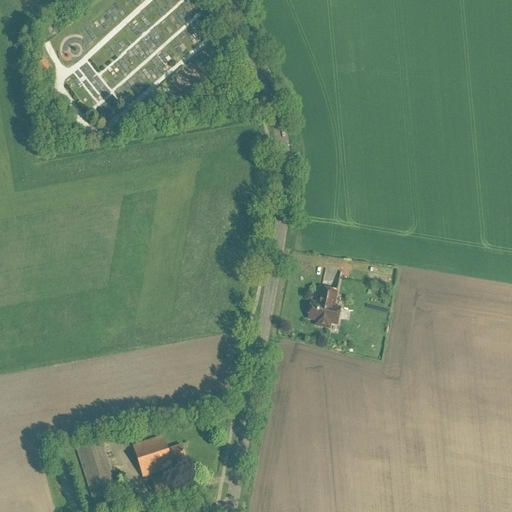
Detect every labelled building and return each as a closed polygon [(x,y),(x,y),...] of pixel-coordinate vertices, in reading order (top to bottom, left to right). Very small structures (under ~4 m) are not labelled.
[(44,61),(38,66),(45,74),(51,69),(44,61)] [(339,283),(340,268),(325,267),(325,283),(339,283)] [(309,317),(308,320),(316,321),(315,326),(329,329),(330,324),(338,326),(341,309),(334,307),(337,293),(321,290),(319,299),(321,300),(320,305),(312,303),(311,306),(308,308),(307,313),(309,317)] [(163,437),(133,446),(143,479),(183,466),(182,464),(187,463),(182,446),(167,450),(163,437)] [(122,499),(103,440),(77,448),(96,507),(122,499)] [(172,475),(152,481),(157,495),(176,488),(172,475)]
